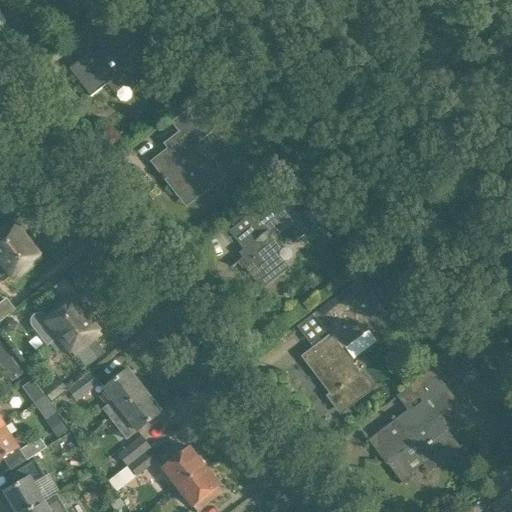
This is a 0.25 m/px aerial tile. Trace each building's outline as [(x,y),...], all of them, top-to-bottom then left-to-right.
[(98,15),(117,0),(116,0),(95,0),(90,5),(98,15)] [(129,11),(122,3),(116,8),(122,17),(129,11)] [(93,30),(105,46),(93,56),(90,52),(69,68),(92,97),(111,81),(116,88),(143,67),(128,48),(135,42),(113,14),(93,30)] [(184,136),(151,161),(179,197),(195,184),(203,195),(227,176),(200,142),(229,119),(199,102),(173,122),(184,136)] [(289,180),(299,193),(311,183),(301,171),(289,180)] [(248,254),(238,262),(243,269),(247,265),(263,285),(285,267),(272,252),(282,245),(278,240),(287,232),(295,242),(306,234),(309,238),(322,228),(318,224),(320,223),(307,207),(299,213),(291,203),(275,216),(271,211),(262,219),(255,211),(230,231),(248,254)] [(0,261),(28,239),(13,221),(1,230),(0,228),(0,261)] [(28,239),(0,261),(0,277),(3,282),(13,275),(16,279),(43,258),(28,239)] [(331,333),(321,342),(322,344),(305,357),(333,394),(329,397),(342,415),(376,389),(362,371),(359,374),(341,351),(375,326),(380,333),(394,322),(361,278),(315,313),(331,333)] [(48,346),(50,344),(87,315),(72,296),(48,315),(47,313),(45,312),(42,311),(40,311),(38,311),(35,312),(33,313),(31,316),(30,317),(30,319),(30,321),(30,324),(32,326),(48,346)] [(0,304),(0,322),(15,311),(6,299),(0,304)] [(100,357),(89,344),(102,334),(87,315),(50,344),(57,353),(68,345),(75,355),(76,354),(82,362),(86,368),(100,357)] [(13,331),(16,324),(12,319),(5,319),(2,326),(6,332),(13,331)] [(0,361),(2,364),(11,357),(0,341),(0,361)] [(11,357),(2,364),(13,380),(23,373),(11,357)] [(439,377),(454,365),(448,357),(432,369),(439,377)] [(103,409),(110,418),(146,390),(129,369),(104,388),(114,401),(103,409)] [(453,436),(449,431),(456,426),(456,417),(450,409),(458,402),(439,377),(432,369),(412,384),(425,401),(405,416),(403,414),(369,440),(388,465),(389,464),(403,484),(413,476),(412,475),(424,465),(430,474),(458,452),(454,447),(448,439),(453,436)] [(90,373),(68,389),(72,394),(70,396),(74,401),(76,399),(77,400),(101,381),(92,371),(90,373)] [(50,399),(66,386),(56,374),(40,387),(50,399)] [(23,387),(36,405),(47,398),(33,380),(23,387)] [(146,390),(110,418),(127,440),(163,412),(146,390)] [(47,398),(36,405),(47,419),(57,412),(47,398)] [(61,407),(68,415),(71,412),(65,404),(61,407)] [(69,429),(58,414),(46,422),(57,437),(69,429)] [(6,426),(0,429),(0,460),(20,447),(6,426)] [(119,455),(127,465),(151,447),(143,436),(119,455)] [(22,450),(28,460),(47,448),(41,438),(22,450)] [(164,468),(179,487),(205,466),(191,448),(164,468)] [(130,466),(137,476),(158,459),(150,450),(130,466)] [(5,492),(16,511),(26,511),(45,501),(35,484),(46,477),(36,460),(10,476),(15,486),(5,492)] [(205,466),(179,487),(198,511),(222,492),(218,487),(220,485),(205,466)] [(511,511),(511,481),(509,478),(505,481),(511,490),(491,505),(496,511),(511,511)] [(125,504),(120,497),(111,503),(116,510),(125,504)] [(52,511),(45,501),(26,511),(52,511)]
